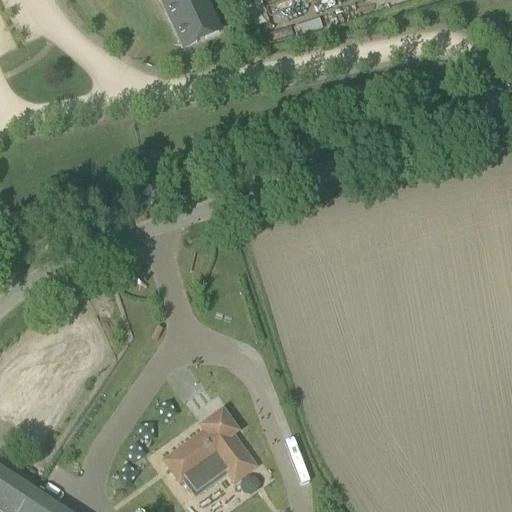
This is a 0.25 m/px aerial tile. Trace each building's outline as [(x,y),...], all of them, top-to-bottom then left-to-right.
[(206,0),(161,0),(188,53),(224,35),(206,0)] [(201,429),(205,434),(164,464),(178,484),(183,480),(195,496),(225,474),(232,484),(252,470),(230,438),(235,435),(221,415),(201,429)] [(74,467),(85,449),(67,438),(56,456),(74,467)] [(0,468),(0,511),(20,511),(34,491),(0,468)] [(66,511),(34,491),(20,511),(66,511)]
